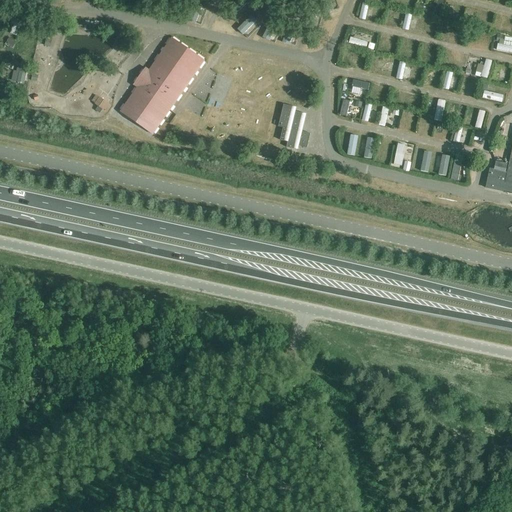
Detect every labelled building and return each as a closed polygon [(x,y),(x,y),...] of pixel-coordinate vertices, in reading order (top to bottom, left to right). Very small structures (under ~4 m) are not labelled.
[(364,1),(360,18),(367,19),(370,3),(364,1)] [(407,12),(404,28),(410,29),(414,13),(407,12)] [(251,14),(239,28),(247,34),(259,21),(251,14)] [(264,37),(272,40),(279,21),(271,18),(264,37)] [(497,49),(511,51),(511,36),(500,34),(497,49)] [(350,43),(368,47),(369,40),(351,36),(350,43)] [(208,63),(176,41),(172,38),(149,71),(146,68),(134,86),(137,88),(120,112),(156,137),(208,63)] [(369,48),(375,49),(377,43),(371,41),(369,48)] [(231,52),(228,57),(236,63),(239,58),(231,52)] [(400,60),(398,78),(405,79),(407,61),(400,60)] [(16,64),(13,81),(23,82),(25,65),(16,64)] [(445,69),(441,87),(451,89),(455,71),(445,69)] [(370,89),(371,81),(353,79),(352,86),(370,89)] [(484,98),(504,101),(505,93),(485,90),(484,98)] [(99,97),(95,104),(94,104),(103,111),(109,104),(99,97)] [(209,103),(221,108),(223,103),(211,97),(209,103)] [(344,98),(343,113),(351,113),(352,98),(344,98)] [(439,98),(435,119),(446,121),(450,100),(439,98)] [(368,102),(363,119),(369,120),(374,103),(368,102)] [(386,125),(390,106),(382,104),(377,123),(386,125)] [(280,140),(288,142),(286,147),(293,149),(298,150),(299,146),(307,148),(310,134),(298,131),(302,113),(295,112),(296,108),(292,107),(283,105),(278,127),(283,128),(280,140)] [(481,108),(476,126),(483,128),(487,110),(481,108)] [(455,129),(453,140),(461,142),(463,131),(455,129)] [(358,154),(359,134),(350,133),(349,154),(358,154)] [(368,136),(365,157),(373,157),(376,137),(368,136)] [(404,165),(406,143),(394,142),(392,164),(404,165)] [(486,188),(511,193),(511,149),(507,173),(490,169),(486,188)] [(422,170),(430,171),(433,151),(425,150),(422,170)] [(408,152),(404,169),(411,171),(415,154),(408,152)] [(440,174),(448,174),(451,154),(442,153),(440,174)] [(455,153),(454,178),(463,178),(465,154),(455,153)]
